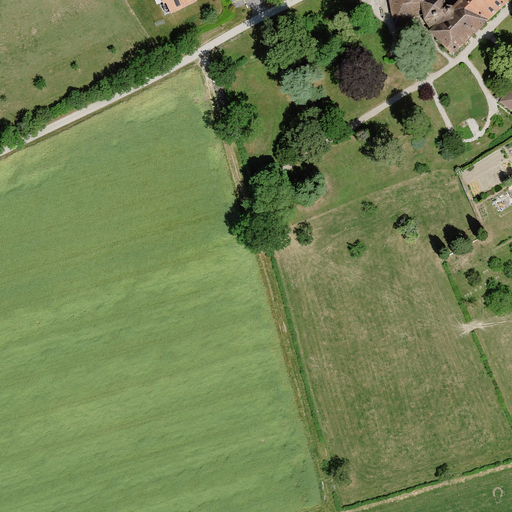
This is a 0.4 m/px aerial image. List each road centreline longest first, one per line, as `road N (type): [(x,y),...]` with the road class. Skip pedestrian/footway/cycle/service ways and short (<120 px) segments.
road 1 (track): [(197,52),(257,236),(326,500),(299,511)]
road 2 (unclassified): [(295,0),(0,152)]
